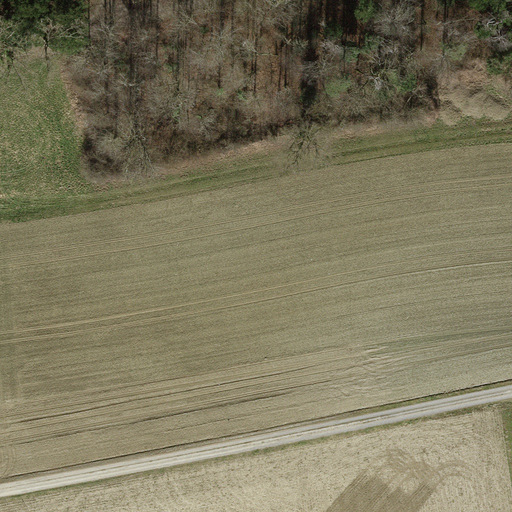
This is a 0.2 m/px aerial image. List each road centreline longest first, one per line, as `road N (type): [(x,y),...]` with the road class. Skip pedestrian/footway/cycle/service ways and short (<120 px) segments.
road 1 (track): [(0,493),(511,393)]
road 2 (track): [(0,41),(206,0)]
